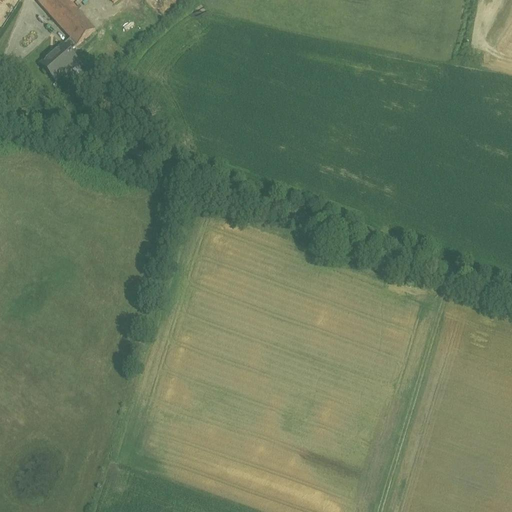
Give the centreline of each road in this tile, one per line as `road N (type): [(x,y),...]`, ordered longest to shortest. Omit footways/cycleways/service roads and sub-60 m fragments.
road 1 (unclassified): [(511,295),(0,105)]
road 2 (track): [(451,271),(380,511)]
